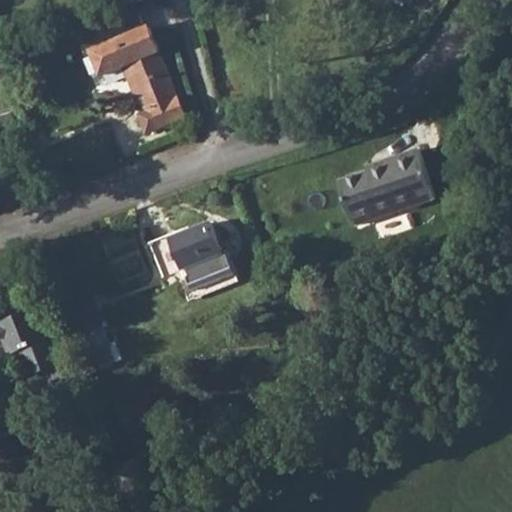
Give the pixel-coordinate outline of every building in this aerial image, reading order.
[(104,0),(110,17),(154,9),(151,0),(104,0)] [(89,25),(75,28),(77,39),(91,37),(89,25)] [(174,83),(161,51),(150,26),(92,49),(103,74),(130,63),(143,96),(149,110),(141,113),(149,131),(186,116),(174,83)] [(0,135),(0,175),(13,170),(0,135)] [(340,181),(355,224),(437,197),(421,147),(366,165),(368,170),(340,181)] [(212,222),(173,237),(185,269),(195,295),(238,278),(229,253),(224,252),(212,222)] [(173,237),(172,233),(151,241),(165,277),(185,269),(173,237)] [(59,309),(68,334),(83,328),(73,304),(59,309)] [(0,323),(0,325),(11,355),(26,349),(50,340),(49,337),(39,311),(19,318),(17,317),(0,323)] [(101,324),(85,330),(90,340),(95,353),(110,347),(101,324)] [(83,328),(68,334),(70,338),(77,336),(80,345),(90,340),(85,330),(84,328),(83,328)] [(59,337),(50,340),(56,354),(64,351),(59,337)] [(50,340),(26,349),(32,365),(56,354),(50,340)] [(90,340),(80,345),(85,357),(95,353),(90,340)] [(64,351),(56,354),(58,361),(66,357),(64,351)] [(56,354),(32,365),(35,374),(52,368),(51,364),(58,361),(56,354)] [(14,394),(20,409),(63,388),(56,374),(14,394)]
